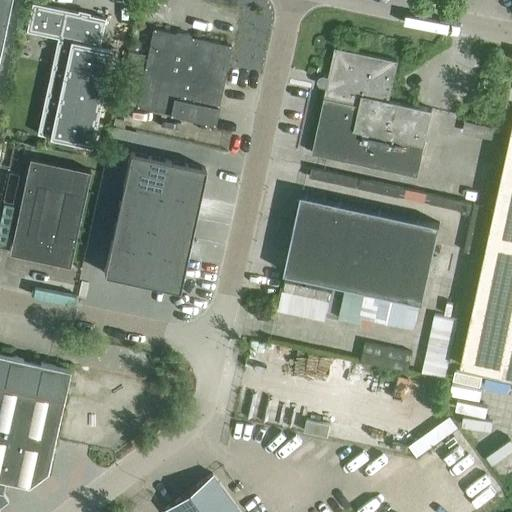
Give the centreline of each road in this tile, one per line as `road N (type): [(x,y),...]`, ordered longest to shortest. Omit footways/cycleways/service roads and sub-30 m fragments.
road 1 (residential): [(296,0),(214,345)]
road 2 (residential): [(214,345),(205,401),(180,433),(76,511)]
road 3 (residential): [(214,345),(0,300)]
road 4 (unclassified): [(338,0),(511,37)]
